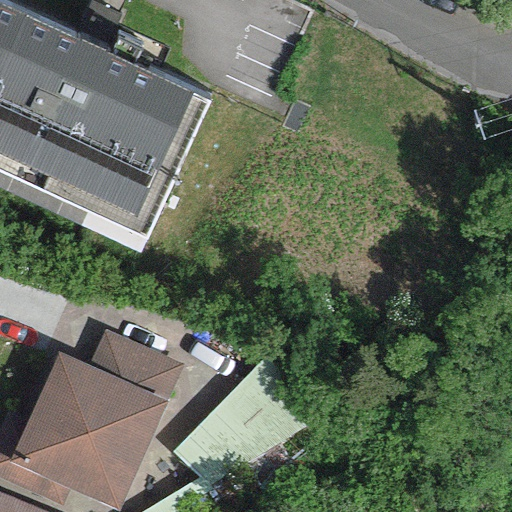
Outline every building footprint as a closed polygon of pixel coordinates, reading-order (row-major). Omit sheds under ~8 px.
[(0,0),(0,162),(143,229),(206,93),(105,45),(77,33),(4,0),(0,0)] [(89,4),(77,33),(105,45),(117,15),(89,4)] [(95,379),(59,364),(30,432),(15,426),(0,462),(0,464),(59,490),(66,474),(114,494),(168,368),(110,343),(95,379)] [(225,490),(310,400),(263,356),(178,446),(225,490)] [(0,511),(73,511),(0,481),(0,511)]
